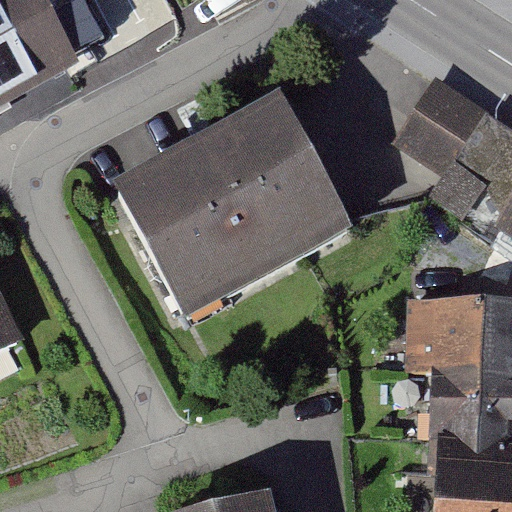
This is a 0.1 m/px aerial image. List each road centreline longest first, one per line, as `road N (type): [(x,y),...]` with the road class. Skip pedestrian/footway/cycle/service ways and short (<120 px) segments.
road 1 (residential): [(162,442),(33,197),(66,138),(309,0)]
road 2 (secondary): [(511,65),(410,0)]
